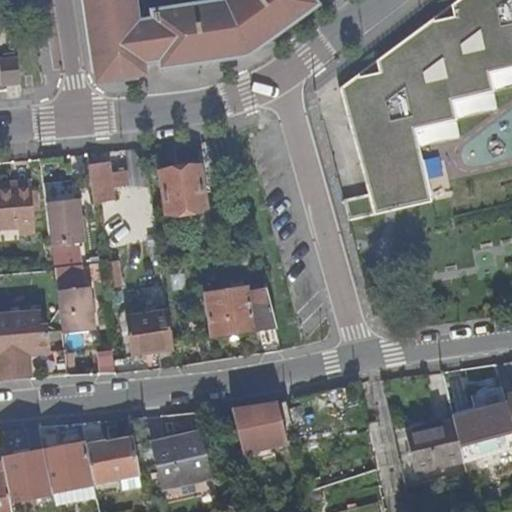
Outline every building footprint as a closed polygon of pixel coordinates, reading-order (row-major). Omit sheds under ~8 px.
[(83,0),(94,71),(106,81),(137,77),(144,64),(145,62),(159,59),(161,67),(247,54),(316,5),(311,0),(225,0),(224,1),(150,12),(148,0),(83,0)] [(511,65),(511,0),(462,0),(343,86),(369,190),(343,196),(349,217),(432,200),(416,125),(456,117),(452,99),(494,90),(491,71),(511,65)] [(0,84),(20,82),(17,57),(0,59),(0,84)] [(87,166),(92,205),(112,202),(110,188),(126,186),(124,172),(109,174),(108,163),(87,166)] [(198,168),(159,173),(165,213),(204,207),(198,168)] [(33,219),(30,184),(0,187),(0,227),(17,226),(18,232),(35,231),(33,219)] [(36,184),(30,184),(33,219),(39,219),(36,184)] [(54,269),(62,333),(94,329),(89,286),(84,287),(78,242),(84,241),(78,198),(46,202),(54,269)] [(262,352),(279,350),(263,289),(248,292),(247,288),(204,295),(211,336),(256,330),(262,352)] [(128,351),(171,343),(166,311),(123,317),(128,351)] [(0,382),(30,379),(28,355),(31,352),(33,355),(50,354),(47,326),(40,326),(39,314),(0,317),(0,382)] [(287,401),(232,410),(242,455),(297,443),(287,401)] [(304,415),(305,420),(308,434),(308,436),(350,428),(347,407),(304,415)] [(486,441),(490,457),(511,451),(511,424),(508,409),(479,415),(486,441)] [(463,462),(463,463),(490,457),(486,441),(479,415),(453,421),(463,462)] [(308,434),(305,420),(296,421),(299,437),(308,434)] [(415,473),(463,462),(453,421),(453,420),(405,431),(415,473)] [(82,429),(85,443),(92,484),(138,476),(132,441),(103,446),(99,424),(82,425),(82,429)] [(55,427),(39,430),(43,451),(52,494),(93,485),(92,484),(85,443),(60,448),(55,427)] [(210,479),(199,433),(151,444),(161,490),(210,479)] [(43,451),(1,460),(10,503),(52,494),(43,451)] [(1,460),(0,453),(0,511),(11,511),(10,503),(1,460)] [(93,485),(52,494),(54,507),(95,499),(93,485)]
